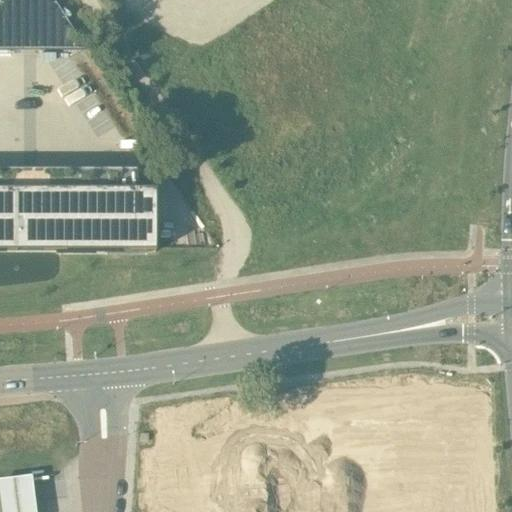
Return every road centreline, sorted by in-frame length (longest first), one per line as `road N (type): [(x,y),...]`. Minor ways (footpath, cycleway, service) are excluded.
road 1 (unclassified): [(378,335),(102,373)]
road 2 (unclassified): [(511,295),(378,335)]
road 3 (unclassified): [(102,373),(106,511)]
road 4 (unclassified): [(378,335),(511,331)]
